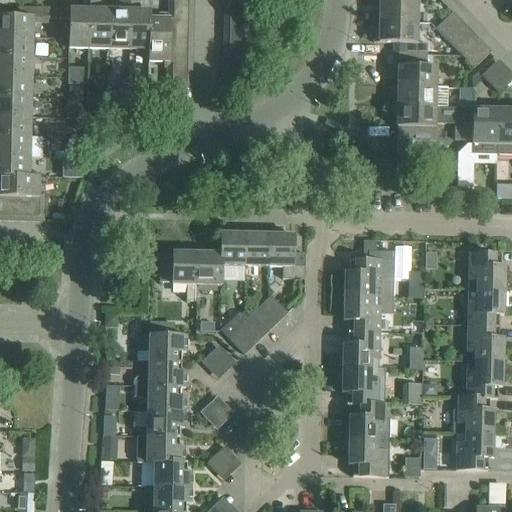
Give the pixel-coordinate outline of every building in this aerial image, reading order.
[(89,0),(89,11),(89,50),(109,50),(109,11),(99,11),(99,0),(89,0)] [(120,0),(120,12),(109,11),(109,50),(128,51),(129,0),(120,0)] [(138,0),(129,0),(128,51),(148,51),(149,51),(149,20),(150,20),(150,12),(139,12),(138,0)] [(224,0),(225,10),(248,10),(248,0),(224,0)] [(393,0),(394,4),(374,3),(374,12),(379,13),(379,23),(374,23),(417,25),(417,0),(393,0)] [(169,16),(192,17),(193,5),(169,5),(169,16)] [(0,38),(32,39),(32,25),(48,26),(48,20),(47,20),(47,10),(17,9),(17,18),(0,17),(0,38)] [(89,11),(47,10),(47,20),(48,20),(69,20),(68,50),(89,50),(89,11)] [(248,10),(225,10),(224,21),(248,22),(248,10)] [(436,30),(443,38),(461,22),(453,14),(436,30)] [(168,65),(168,53),(169,41),(169,28),(192,28),(192,17),(169,16),(169,21),(150,20),(149,20),(149,51),(148,51),(148,63),(164,63),(164,68),(168,69),(168,65)] [(247,33),(248,22),(224,21),(224,33),(247,33)] [(461,22),(443,38),(451,46),(468,29),(461,22)] [(403,45),(403,56),(427,57),(427,45),(416,45),(417,25),(374,23),(374,32),(378,32),(378,44),(403,45)] [(169,28),(169,41),(192,41),(192,28),(169,28)] [(451,46),(458,54),(476,37),(468,29),(451,46)] [(247,45),(247,33),(224,33),(224,44),(247,45)] [(476,37),(458,54),(466,62),(483,45),(476,37)] [(0,57),(32,59),(32,39),(0,38),(0,57)] [(169,41),(168,53),(192,53),(192,41),(169,41)] [(224,44),(224,56),(247,56),(247,45),(224,44)] [(491,53),(483,45),(466,62),(474,70),(491,53)] [(168,65),(191,65),(192,53),(168,53),(168,65)] [(247,68),(247,56),(224,56),(223,68),(247,68)] [(426,68),(427,57),(403,56),(402,68),(393,67),(393,77),(397,77),(397,87),(392,87),(392,88),(435,89),(436,69),(426,68)] [(0,78),(31,79),(32,59),(0,57),(0,78)] [(511,79),(511,74),(498,61),(481,78),(480,78),(497,95),(511,79)] [(168,65),(168,69),(168,77),(191,77),(191,65),(168,65)] [(223,68),(223,79),(246,80),(247,68),(223,68)] [(472,79),(471,87),(480,78),(481,78),(477,73),(472,79)] [(191,89),(191,77),(168,77),(167,89),(191,89)] [(0,98),(31,99),(31,79),(0,78),(0,98)] [(246,90),(246,80),(223,79),(223,90),(246,90)] [(107,105),(107,94),(107,84),(85,84),(85,94),(86,105),(107,105)] [(82,87),(69,86),(68,99),(82,99),(82,87)] [(447,89),(435,89),(392,88),(392,97),(397,97),(397,107),(392,107),(392,108),(435,109),(447,109),(447,89)] [(182,94),(181,106),(190,106),(190,95),(182,94)] [(472,110),(472,97),(464,97),(464,109),(472,110)] [(0,118),(30,119),(31,99),(0,98),(0,118)] [(447,109),(435,109),(392,108),(392,117),(396,117),(396,128),(397,128),(397,140),(435,141),(435,129),(434,129),(434,125),(469,125),(469,110),(447,109)] [(471,156),(496,157),(497,111),(497,116),(488,116),(488,111),(472,110),(471,156)] [(511,111),(497,111),(496,157),(511,156),(511,111)] [(67,112),(67,120),(79,120),(79,112),(67,112)] [(0,138),(30,139),(30,119),(0,118),(0,138)] [(83,121),(72,121),(72,127),(77,131),(82,131),(83,131),(83,121)] [(42,139),(30,139),(0,138),(0,158),(29,159),(41,159),(42,139)] [(70,159),(82,159),(82,151),(70,150),(70,159)] [(29,178),(29,159),(0,158),(0,178),(29,179),(29,178)] [(472,160),(457,159),(457,184),(472,185),(472,160)] [(8,199),(20,199),(32,199),(44,200),(44,194),(39,194),(39,179),(29,178),(29,179),(0,178),(0,221),(7,222),(8,199)] [(496,187),(496,201),(510,201),(510,189),(510,187),(496,187)] [(8,199),(7,222),(19,222),(20,199),(8,199)] [(32,199),(20,199),(19,222),(31,222),(32,199)] [(44,200),(32,199),(31,222),(43,223),(44,200)] [(220,255),(197,254),(196,303),(197,287),(220,287),(221,235),(220,235),(220,255)] [(245,236),(221,235),(220,287),(221,287),(221,267),(245,268),(245,236)] [(245,236),(245,268),(268,268),(269,236),(245,236)] [(269,236),(268,268),(282,268),(282,280),(304,281),(304,268),(305,256),(305,255),(293,255),(293,237),(269,236)] [(344,298),(392,299),(393,275),(381,275),(381,263),(380,263),(380,243),(362,242),(361,262),(349,262),(349,263),(355,263),(355,275),(344,274),(344,298)] [(427,253),(428,243),(411,243),(409,268),(438,270),(439,254),(427,253)] [(187,302),(196,303),(197,254),(172,254),(172,256),(161,256),(160,284),(172,285),(172,286),(187,286),(187,302)] [(468,292),(504,293),(505,269),(494,268),(494,257),(500,257),(500,256),(469,255),(468,292)] [(468,292),(467,328),(499,328),(493,327),(493,316),(504,317),(504,293),(468,292)] [(271,297),(262,306),(279,323),(287,315),(271,297)] [(348,334),(379,335),(380,315),(392,316),(392,299),(344,298),(343,322),(353,323),(353,334),(348,334)] [(262,306),(253,314),(270,331),(279,323),(262,306)] [(270,331),(253,314),(248,319),(244,322),(261,340),(270,331)] [(236,331),(244,322),(248,319),(243,315),(238,315),(228,325),(234,332),(236,331)] [(433,317),(423,317),(424,326),(433,326),(433,317)] [(252,348),(261,340),(244,322),(236,331),(252,348)] [(200,324),(199,334),(213,334),(213,325),(200,324)] [(474,354),(474,364),(502,364),(503,340),(493,340),(493,329),(498,329),(499,328),(467,328),(466,354),(474,354)] [(236,331),(234,332),(227,339),(244,357),(252,348),(236,331)] [(343,346),(342,370),(370,371),(378,371),(379,361),(379,335),(348,334),(348,335),(353,335),(353,346),(347,346),(343,346)] [(148,363),(181,364),(181,363),(176,363),(176,354),(186,354),(186,338),(148,338),(136,338),(135,353),(148,354),(148,363)] [(235,364),(218,347),(201,365),(217,381),(235,364)] [(114,351),(105,351),(105,361),(114,361),(114,351)] [(109,363),(108,376),(122,377),(124,364),(109,363)] [(181,364),(148,363),(148,374),(144,373),(134,384),(134,388),(185,389),(185,374),(176,374),(176,364),(181,364)] [(457,399),(497,400),(491,399),(492,388),(502,388),(502,364),(474,364),(474,374),(466,374),(465,399),(457,399)] [(370,381),(370,371),(342,370),(341,394),(352,394),(352,406),(346,406),(385,407),(386,406),(378,406),(378,381),(370,381)] [(404,385),(405,403),(421,402),(421,384),(404,385)] [(436,397),(437,386),(423,386),(423,397),(436,397)] [(185,390),(185,389),(134,388),(134,399),(147,399),(147,413),(184,414),(185,399),(175,399),(175,389),(185,390)] [(232,415),(215,398),(197,416),(214,433),(232,415)] [(497,400),(457,399),(457,411),(453,410),(452,435),(465,435),(465,436),(493,436),(493,412),(483,412),(483,401),(497,401),(497,400)] [(105,400),(104,412),(118,412),(118,400),(107,400),(105,400)] [(349,418),(348,442),(377,443),(388,443),(389,419),(385,419),(385,407),(346,406),(346,407),(359,407),(359,418),(349,418)] [(184,414),(147,413),(136,413),(136,429),(137,429),(137,438),(146,438),(146,439),(179,439),(179,438),(174,438),(174,429),(184,429),(184,414)] [(103,430),(103,436),(116,436),(115,414),(103,414),(103,430)] [(492,460),(493,436),(465,436),(464,446),(456,445),(456,472),(487,472),(487,471),(482,471),(482,460),(492,460)] [(146,439),(146,464),(186,464),(183,464),(183,449),(174,449),(174,440),(179,440),(179,439),(146,439)] [(387,467),(388,443),(377,443),(348,442),(348,466),(358,466),(358,478),(353,478),(352,479),(387,479),(387,467)] [(423,442),(423,471),(432,471),(435,471),(436,442),(423,442)] [(240,463),(224,447),(206,465),(222,481),(240,463)] [(116,462),(117,449),(102,448),(102,462),(116,462)] [(22,474),(34,474),(34,459),(22,459),(22,474)] [(186,464),(146,464),(141,464),(140,489),(190,490),(191,475),(181,474),(181,465),(186,465),(186,464)] [(33,479),(23,479),(23,487),(33,487),(33,479)] [(107,490),(99,489),(97,489),(97,501),(107,501),(107,490)] [(190,490),(140,489),(144,489),(143,511),(180,511),(181,505),(190,505),(190,490)] [(31,511),(32,511),(34,496),(19,495),(18,511),(31,511)] [(237,511),(224,498),(209,511),(237,511)]
